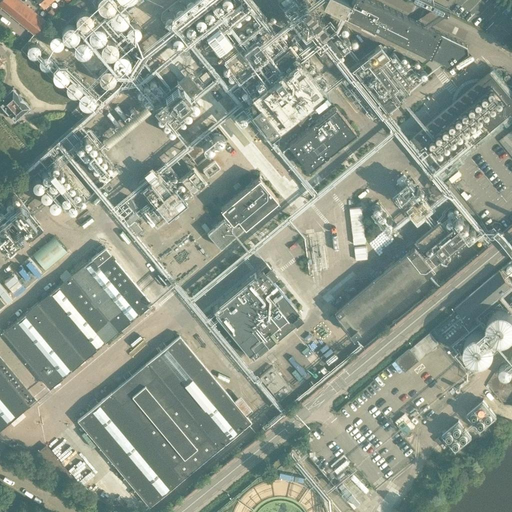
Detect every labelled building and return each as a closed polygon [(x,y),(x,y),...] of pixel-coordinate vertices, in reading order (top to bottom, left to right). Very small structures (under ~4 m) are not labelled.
[(19,0),(0,0),(0,4),(34,33),(44,20),(19,0)] [(114,4),(115,1),(114,0),(96,0),(96,2),(97,5),(98,7),(100,9),(103,10),(106,11),(109,10),(111,9),(113,7),(114,4)] [(196,16),(193,18),(201,28),(203,31),(213,43),(225,59),(228,62),(237,74),(238,75),(240,78),(246,85),(251,92),(255,97),(277,125),(293,113),(313,97),(322,90),(319,87),(327,81),(314,65),(306,71),(296,57),(295,57),(294,54),(292,53),(285,44),(282,40),(275,31),(275,30),(272,28),(270,24),(262,15),(257,8),(250,0),(216,0),(213,3),(197,15),(196,16)] [(298,0),(279,0),(327,61),(328,60),(328,61),(347,45),(328,20),(319,27),(298,0)] [(322,0),(342,10),(347,0),(322,0)] [(374,0),(347,0),(342,12),(443,62),(442,64),(448,66),(454,61),(466,52),(465,45),(422,24),(374,0)] [(413,0),(416,1),(417,1),(417,2),(419,2),(420,2),(421,2),(440,11),(444,13),(445,13),(445,12),(446,12),(447,11),(447,10),(447,9),(447,8),(431,0),(413,0)] [(187,5),(186,3),(184,2),(182,1),(180,1),(178,1),(176,2),(175,3),(174,5),(174,7),(174,10),(175,12),(177,13),(179,14),(181,14),(184,13),(185,12),(187,10),(187,7),(187,5)] [(128,16),(128,13),(126,11),(124,9),(122,8),(119,7),(116,8),(113,9),(111,11),(110,14),(110,17),(110,20),(112,22),(114,24),(116,25),(119,25),(122,25),(124,24),(126,22),(128,19),(128,16)] [(93,22),(94,19),(93,16),(92,14),(90,12),(88,10),(85,9),(82,9),(80,10),(77,11),(76,13),(74,16),(74,19),(74,21),(75,24),(77,26),(80,28),(82,28),(85,29),(88,28),(90,26),(92,24),(93,22)] [(175,13),(174,12),(173,10),(171,9),(169,9),(167,9),(165,10),(164,12),(163,13),(162,16),(163,18),(164,20),(166,21),(168,22),(170,22),(172,21),(174,20),(175,18),(176,16),(175,13)] [(444,13),(440,11),(430,18),(422,23),(427,26),(434,20),(444,13)] [(142,33),(142,30),(142,27),(140,24),(138,22),(135,21),(132,21),(129,22),(127,24),(125,27),(125,30),(125,32),(126,35),(128,37),(131,38),(133,39),(136,38),(139,37),(140,35),(142,33)] [(78,35),(78,32),(78,30),(77,28),(75,26),(72,24),(70,24),(67,24),(65,25),(63,27),(62,30),(61,32),(62,35),(63,37),(65,39),(67,40),(70,41),(72,40),(75,39),(77,37),(78,35)] [(105,32),(105,30),(103,27),(101,26),(98,25),(96,25),(93,26),(91,27),(89,29),(88,32),(89,35),(90,37),(91,39),(94,41),(97,41),(99,41),(102,40),(104,38),(105,35),(105,32)] [(63,41),(63,38),(61,36),(59,35),(57,34),(54,34),(52,34),(50,36),(49,38),(48,41),(49,43),(50,45),(51,47),(53,48),(55,48),(58,48),(60,47),(62,45),(63,43),(63,41)] [(117,43),(138,67),(146,58),(126,35),(117,43)] [(91,49),(91,47),(91,44),(89,41),(87,39),(84,38),(82,38),(79,38),(76,40),(74,42),(73,45),(73,47),(73,50),(75,52),(77,54),(79,55),(81,56),(84,56),(86,55),(88,53),(90,51),(91,49)] [(117,50),(117,47),(117,45),(116,42),(113,40),(111,39),(108,39),(105,40),(103,42),(101,44),(101,47),(101,50),(102,52),(104,54),(106,55),(109,56),(112,55),(114,54),(116,52),(117,50)] [(40,47),(39,45),(38,44),(36,43),(34,43),(32,43),(30,44),(28,45),(27,47),(27,49),(27,52),(29,54),(30,55),(32,56),(35,56),(37,55),(39,54),(40,52),(40,49),(40,47)] [(350,67),(339,76),(371,118),(383,109),(386,107),(396,99),(399,97),(399,96),(411,87),(386,55),(389,54),(380,43),(367,54),(366,53),(362,56),(363,57),(353,65),(352,64),(349,66),(350,67)] [(103,61),(103,59),(102,56),(100,54),(98,53),(95,52),(92,52),(90,53),(88,55),(87,58),(86,60),(86,63),(88,65),(89,67),(92,68),(94,69),(97,69),(99,68),(101,66),(102,64),(103,61)] [(130,65),(130,62),(130,59),(128,56),(126,54),(123,53),(120,53),(117,54),(115,56),(113,59),(112,62),(113,65),(114,67),(116,69),(119,70),(121,71),(124,70),(127,69),(129,67),(130,65)] [(52,61),(52,58),(50,56),(49,55),(46,54),(44,54),(42,55),(40,56),(39,58),(38,60),(39,62),(39,64),(41,66),(43,67),(45,67),(47,67),(49,66),(51,65),(52,63),(52,61)] [(69,74),(69,72),(68,69),(67,66),(65,64),(62,63),(59,63),(56,64),(54,66),(52,68),(52,71),(52,74),(53,76),(55,78),(57,80),(60,80),(63,80),(65,79),(67,77),(69,74)] [(153,75),(163,87),(175,77),(165,65),(153,75)] [(116,75),(116,72),(114,69),(112,67),(109,66),(106,66),(103,67),(101,68),(99,71),(98,74),(98,77),(99,80),(101,82),(103,83),(106,84),(108,84),(111,83),(113,82),(115,80),(116,78),(116,75)] [(511,95),(492,70),(479,81),(478,80),(474,80),(471,81),(467,83),(464,85),(461,88),(459,91),(457,94),(456,98),(450,104),(423,126),(413,134),(441,168),(511,110),(511,95)] [(176,113),(193,99),(188,92),(198,84),(187,71),(160,93),(176,113)] [(82,86),(82,84),(82,82),(81,79),(79,78),(77,76),(75,76),(72,76),(70,77),(68,78),(66,80),(65,82),(65,84),(65,87),(66,89),(68,91),(70,92),(72,93),(75,93),(77,92),(79,91),(81,89),(82,86)] [(218,80),(213,84),(207,88),(216,99),(227,91),(218,80)] [(0,97),(0,103),(14,120),(29,105),(24,100),(26,99),(18,92),(17,92),(12,87),(0,97)] [(96,96),(96,94),(94,91),(92,89),(90,88),(87,87),(84,88),(81,89),(79,91),(78,94),(78,97),(78,100),(80,102),(82,104),(84,105),(87,106),(90,105),(92,104),(94,102),(96,99),(96,96)] [(308,127),(287,143),(307,168),(354,131),(334,106),(314,122),(312,121),(306,125),(308,127)] [(192,167),(181,177),(192,191),(204,181),(192,167)] [(165,215),(167,217),(186,201),(174,185),(170,189),(157,172),(148,179),(140,186),(153,201),(142,209),(155,224),(165,215)] [(277,199),(259,177),(221,208),(225,213),(223,215),(224,217),(208,232),(220,247),(277,199)] [(410,177),(394,190),(416,218),(422,213),(423,212),(433,204),(431,202),(428,199),(410,177)] [(125,200),(118,206),(128,217),(134,211),(133,210),(138,206),(129,196),(125,200)] [(0,214),(0,239),(5,246),(25,229),(27,232),(38,223),(18,200),(0,214)] [(135,212),(126,219),(137,233),(142,229),(134,220),(139,216),(135,212)] [(415,238),(423,247),(447,227),(439,218),(433,223),(431,225),(415,238)] [(426,247),(440,263),(468,240),(454,223),(426,247)] [(505,235),(498,226),(494,230),(501,239),(505,245),(511,252),(511,253),(511,243),(510,241),(505,235)] [(337,311),(356,335),(434,269),(415,246),(337,311)] [(105,247),(3,331),(49,386),(150,302),(105,247)] [(260,267),(212,308),(251,355),(300,315),(270,279),(275,275),(264,262),(259,266),(260,267)] [(455,306),(468,321),(511,283),(499,268),(455,306)] [(511,311),(509,310),(506,309),(504,308),(501,309),(498,309),(496,311),(494,312),(492,314),(491,317),(490,319),(490,322),(490,325),(491,327),(492,329),(493,331),(495,333),(498,335),(500,335),(503,336),(506,336),(508,335),(511,334),(511,332),(511,311)] [(494,347),(494,345),(494,342),(493,339),(492,337),(490,335),(488,334),(486,332),(483,331),(481,331),(478,331),(475,332),(472,333),(471,335),(469,337),(468,339),(467,342),(466,344),(467,347),(467,349),(468,352),(470,354),(472,355),(474,357),(477,358),(479,358),(483,358),(485,357),(488,356),(490,355),(491,353),(493,350),(494,347)] [(409,349),(396,360),(405,371),(418,360),(438,343),(429,332),(409,349)] [(179,335),(77,420),(149,505),(250,421),(179,335)] [(0,426),(26,405),(35,398),(0,356),(0,426)] [(507,363),(505,363),(503,364),(501,366),(500,368),(500,370),(500,372),(501,374),(503,376),(505,376),(507,377),(510,376),(511,375),(511,373),(511,365),(509,363),(507,363)] [(292,388),(272,366),(260,376),(279,400),(292,388)] [(499,377),(496,377),(494,378),(493,379),(492,381),(491,384),(492,386),(493,388),(495,389),(497,390),(499,390),(501,390),(503,388),(504,386),(505,384),(505,382),(504,380),(503,378),(501,377),(499,377)] [(508,388),(506,388),(504,389),(503,391),(502,393),(501,395),(502,397),(503,399),(505,400),(507,401),(509,401),(511,401),(511,400),(511,389),(511,388),(508,388)] [(483,400),(467,413),(480,429),(496,416),(483,400)] [(404,414),(395,421),(398,424),(396,425),(404,434),(415,426),(404,414)] [(458,420),(442,433),(456,450),(472,436),(458,420)] [(436,439),(440,444),(445,439),(442,435),(436,439)]
